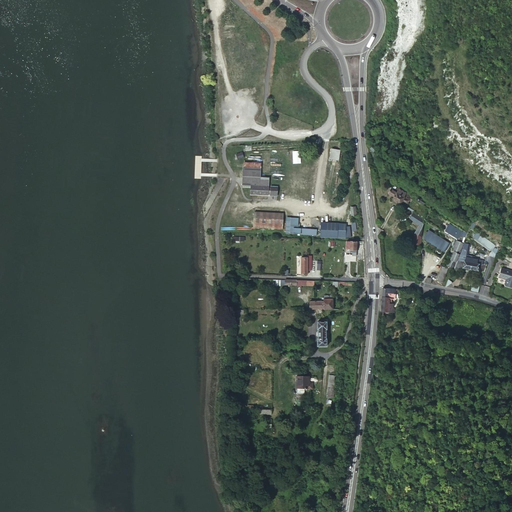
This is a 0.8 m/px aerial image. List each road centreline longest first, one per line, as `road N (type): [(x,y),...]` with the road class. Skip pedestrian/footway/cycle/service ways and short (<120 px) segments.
road 1 (primary): [(347,511),(374,280)]
road 2 (unclassified): [(325,37),(303,62),(327,97),(329,122),(311,132),(267,129)]
road 3 (track): [(267,129),(239,115),(211,0)]
road 4 (primary): [(335,45),(365,188)]
road 5 (primary): [(365,188),(366,44)]
road 6 (unclassified): [(511,308),(374,280)]
